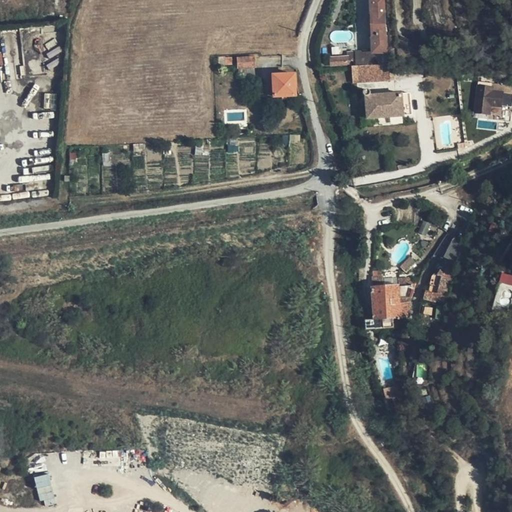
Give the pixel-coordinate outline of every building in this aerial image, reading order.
[(56,0),(39,0),(42,15),(58,12),(56,0)] [(386,51),(385,0),(372,0),(373,52),(386,51)] [(373,64),(373,52),(347,52),(347,56),(347,64),(373,64)] [(255,70),(257,70),(257,59),(241,60),(242,70),(242,71),(255,70)] [(234,85),(234,67),(220,68),(220,87),(234,85)] [(242,71),(242,70),(239,70),(239,80),(238,80),(238,92),(256,90),(255,70),(242,71)] [(490,86),(491,75),(466,72),(465,83),(490,86)] [(295,75),(291,76),(276,76),(274,76),(275,97),(296,97),(295,75)] [(413,116),(411,93),(373,95),(374,93),(373,90),(372,88),(370,87),(367,87),(365,88),(363,91),(363,94),(365,97),(368,98),(368,118),(413,116)] [(511,274),(503,272),(501,282),(511,284),(511,274)] [(444,306),(452,281),(440,278),(436,294),(425,292),(423,303),(434,306),(435,304),(444,306)] [(407,318),(415,290),(411,290),(412,286),(399,287),(399,285),(373,287),(375,320),(367,321),(367,329),(394,328),(394,319),(407,318)] [(390,378),(385,358),(378,360),(383,379),(390,378)] [(395,386),(382,389),(383,390),(384,395),(386,399),(390,398),(392,406),(400,403),(395,386)]
